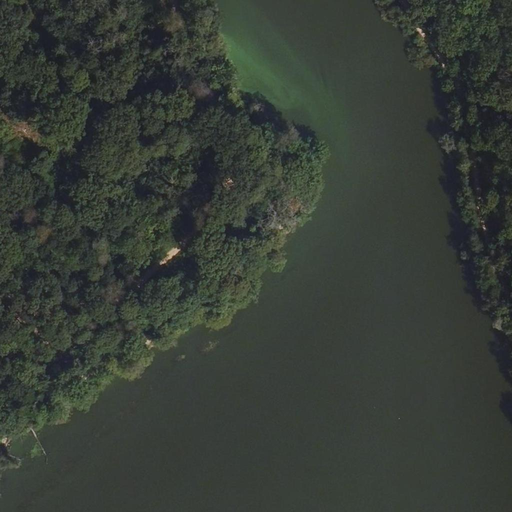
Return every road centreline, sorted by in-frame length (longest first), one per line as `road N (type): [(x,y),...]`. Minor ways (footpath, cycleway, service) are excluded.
road 1 (track): [(0,409),(213,200),(224,144),(191,71),(174,0)]
road 2 (track): [(402,0),(472,109),(477,187),(511,304)]
